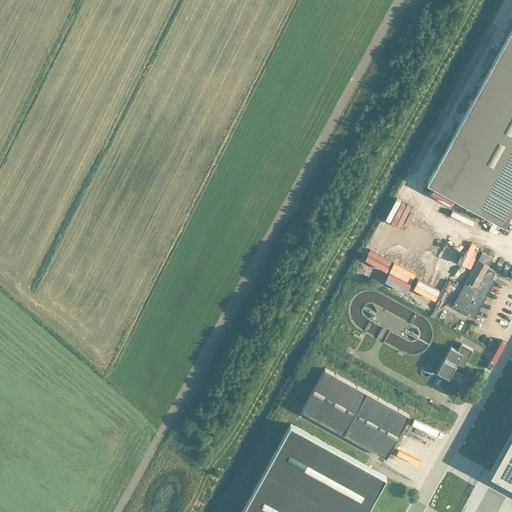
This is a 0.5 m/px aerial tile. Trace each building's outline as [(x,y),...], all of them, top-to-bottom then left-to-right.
[(511,217),(511,35),(431,180),(509,223),(511,217)] [(453,305),(476,318),(502,272),(478,259),(453,305)] [(466,365),(474,348),(463,343),(460,349),(452,346),(440,370),(453,376),(460,362),(466,365)] [(306,408),(393,453),(416,410),(328,365),(306,408)] [(369,511),(390,473),(296,422),(246,511),(369,511)] [(511,511),(511,437),(494,470),(511,479),(511,511)]
